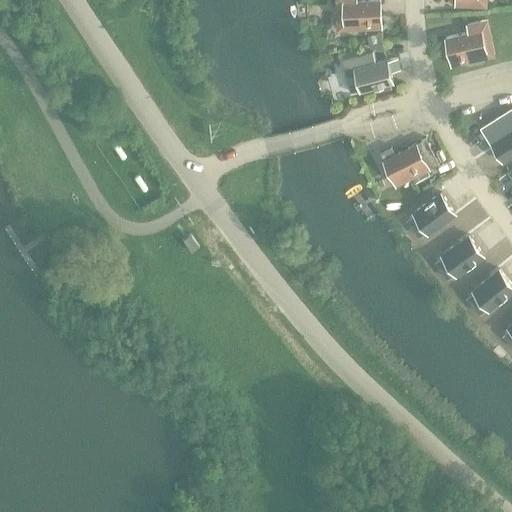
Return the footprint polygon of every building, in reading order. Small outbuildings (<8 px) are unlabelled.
[(382,27),(381,0),(344,0),(346,29),(382,27)] [(468,24),(470,32),(446,37),(453,65),(489,57),(481,21),(468,24)] [(380,32),(367,36),(370,44),(382,41),(380,32)] [(382,41),(370,44),(371,48),(385,51),(382,41)] [(388,58),(355,67),(362,90),(394,82),(388,58)] [(511,123),(489,138),(490,139),(502,158),(511,151),(511,123)] [(381,152),(397,185),(440,163),(427,138),(396,153),(392,146),(381,152)] [(442,192),(415,212),(429,231),(456,211),(442,192)] [(471,231),(443,250),(458,270),(485,250),(471,231)] [(192,251),(199,245),(191,234),(183,239),(192,251)] [(511,282),(500,268),(475,289),(490,308),(511,289),(511,282)]
